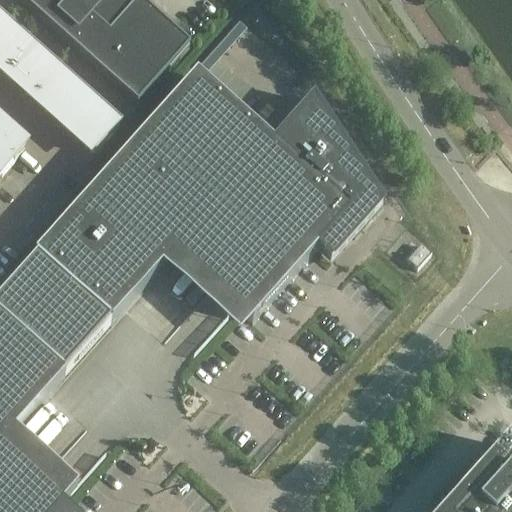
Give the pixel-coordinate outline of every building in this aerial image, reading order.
[(119,0),(13,0),(136,109),(183,57),(119,0)] [(0,20),(0,70),(95,155),(120,127),(0,20)] [(195,79),(34,260),(110,328),(174,256),(252,326),(339,228),(354,241),(381,211),(311,104),(272,148),(195,79)] [(0,134),(0,179),(23,155),(0,134)] [(417,273),(431,257),(421,248),(407,264),(417,273)] [(0,322),(0,511),(58,511),(63,507),(0,452),(64,380),(0,322)] [(511,511),(511,453),(459,511),(511,511)]
